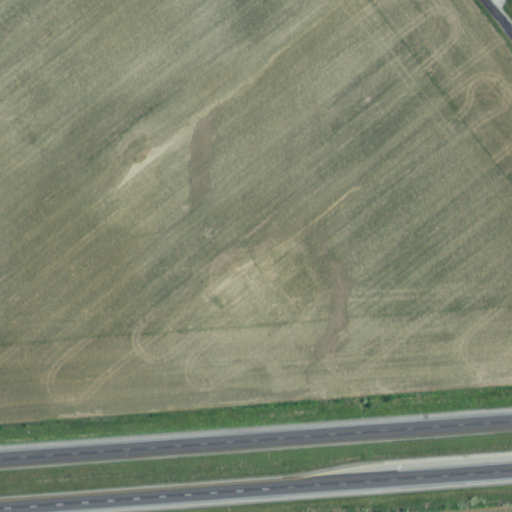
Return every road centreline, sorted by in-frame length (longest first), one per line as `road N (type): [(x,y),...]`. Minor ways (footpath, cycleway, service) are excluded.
road 1 (trunk): [(511,424),(0,461)]
road 2 (trunk): [(6,511),(511,472)]
